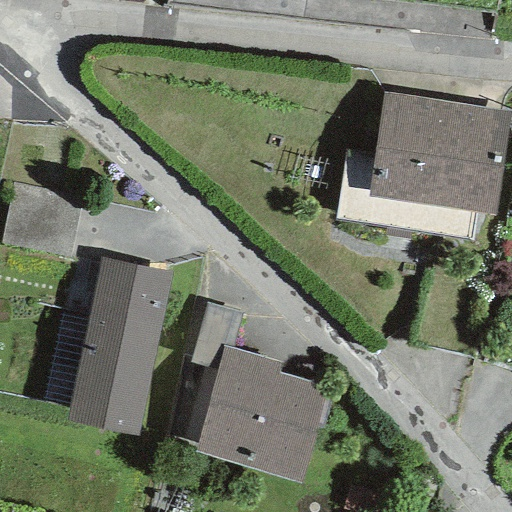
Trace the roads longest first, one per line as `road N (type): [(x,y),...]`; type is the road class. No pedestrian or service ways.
road 1 (residential): [(0,41),(63,110),(482,487),(497,511)]
road 2 (residential): [(0,34),(58,12),(511,63)]
